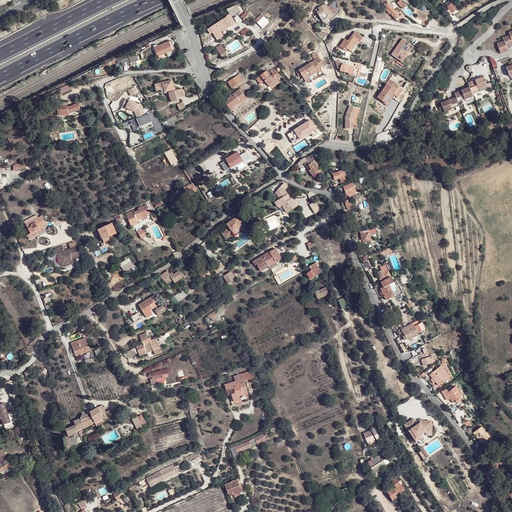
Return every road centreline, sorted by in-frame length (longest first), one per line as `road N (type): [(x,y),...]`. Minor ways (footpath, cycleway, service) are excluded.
road 1 (residential): [(503,511),(456,420),(408,366),(332,194),(283,175)]
road 2 (residential): [(50,332),(178,258),(283,175)]
road 3 (residential): [(283,175),(318,146),(357,149),(397,139),(447,58),(452,31)]
road 4 (motorway): [(0,76),(152,0)]
road 5 (residential): [(128,146),(104,80),(202,70)]
road 6 (track): [(304,511),(311,499),(283,437),(243,453),(239,471)]
road 7 (residential): [(452,31),(336,19),(324,35)]
road 8 (residential): [(283,175),(211,95),(202,70)]
road 9 (track): [(390,169),(442,182),(511,154)]
